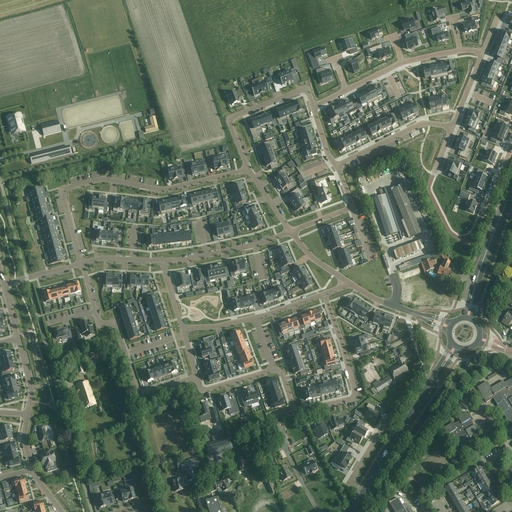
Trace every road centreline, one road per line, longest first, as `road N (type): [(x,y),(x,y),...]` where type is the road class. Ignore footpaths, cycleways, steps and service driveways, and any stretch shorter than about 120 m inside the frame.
road 1 (residential): [(274,369),(295,410),(353,396),(323,293)]
road 2 (residential): [(248,168),(161,189),(102,178),(67,187),(63,196)]
road 3 (residential): [(195,378),(141,394),(113,321),(97,322),(93,312)]
road 4 (residential): [(312,107),(298,90),(234,116),(230,126),(248,168)]
road 5 (secondary): [(364,491),(438,370)]
road 6 (residential): [(161,260),(290,231)]
road 7 (residential): [(336,166),(418,124),(452,126)]
